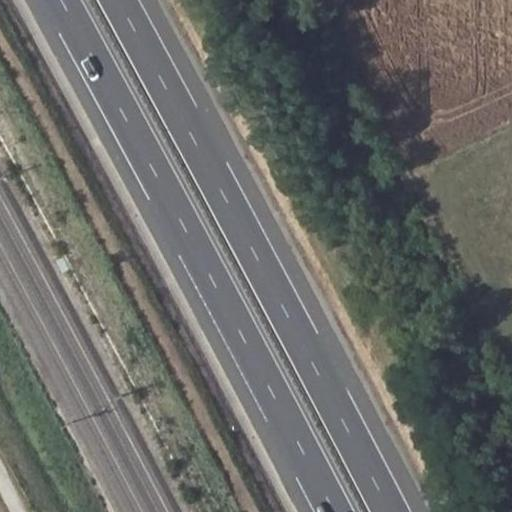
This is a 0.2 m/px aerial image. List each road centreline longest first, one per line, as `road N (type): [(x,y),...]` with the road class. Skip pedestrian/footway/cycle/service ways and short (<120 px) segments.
road 1 (motorway): [(58,0),(331,511)]
road 2 (motorway): [(390,511),(118,0)]
